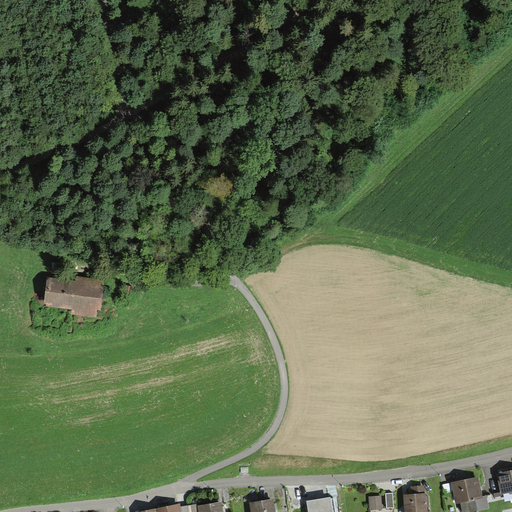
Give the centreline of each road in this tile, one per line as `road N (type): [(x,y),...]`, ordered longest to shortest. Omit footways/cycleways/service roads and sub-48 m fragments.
road 1 (residential): [(25,511),(213,484),(394,475),(511,452)]
road 2 (track): [(307,0),(127,123),(0,170)]
road 3 (track): [(235,282),(166,192),(127,123),(102,0)]
